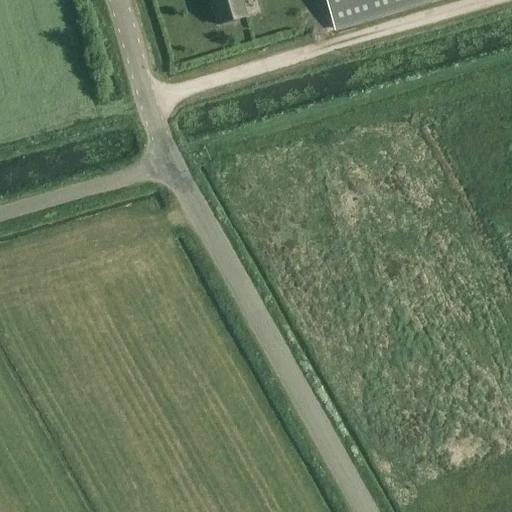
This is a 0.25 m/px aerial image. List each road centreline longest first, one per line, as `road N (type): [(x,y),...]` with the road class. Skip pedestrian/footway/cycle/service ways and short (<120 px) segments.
road 1 (tertiary): [(364,511),(170,163)]
road 2 (unclassified): [(0,213),(170,163)]
road 3 (tertiary): [(170,163),(115,0)]
